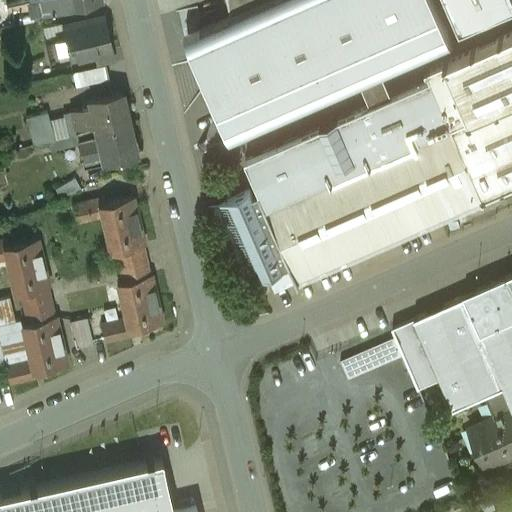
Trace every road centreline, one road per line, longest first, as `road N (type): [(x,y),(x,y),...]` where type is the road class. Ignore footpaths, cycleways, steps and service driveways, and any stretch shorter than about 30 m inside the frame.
road 1 (residential): [(212,355),(131,0)]
road 2 (residential): [(212,355),(511,228)]
road 3 (residential): [(0,441),(212,355)]
road 4 (residential): [(249,511),(212,355)]
